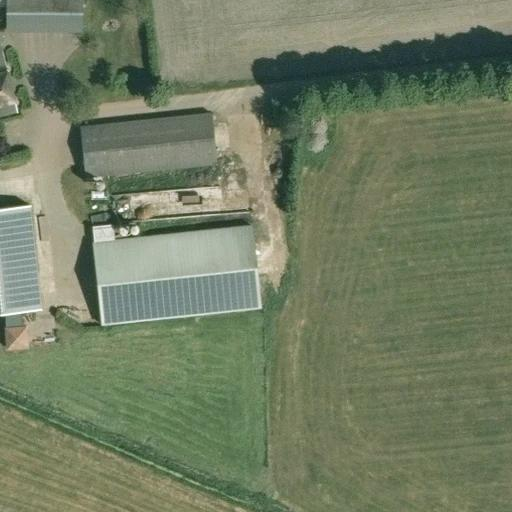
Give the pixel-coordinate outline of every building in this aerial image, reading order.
[(7,0),(7,31),(81,31),(80,0),(7,0)] [(0,116),(17,112),(0,45),(0,116)] [(80,128),(85,177),(216,163),(211,114),(80,128)] [(0,208),(0,313),(41,309),(29,205),(0,208)] [(92,243),(100,323),(260,307),(252,226),(114,241),(112,224),(92,226),(93,243),(92,243)]
